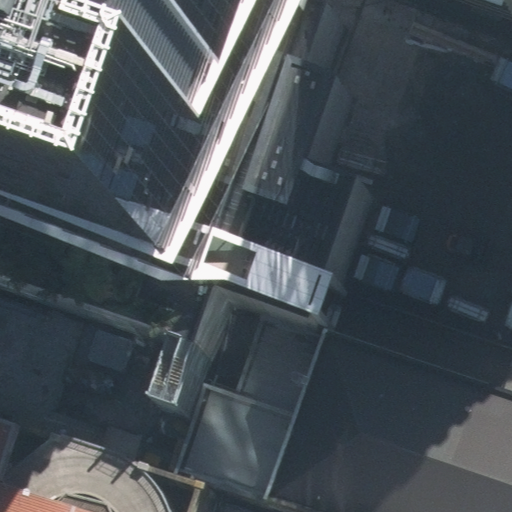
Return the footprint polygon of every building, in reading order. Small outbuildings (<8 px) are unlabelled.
[(295,0),(0,0),(0,272),(190,336),(209,276),(295,0)] [(511,0),(445,0),(511,23),(511,0)] [(182,359),(0,299),(0,415),(8,418),(147,464),(182,359)] [(289,511),(511,511),(511,408),(264,325),(239,396),(209,386),(178,475),(221,489),(289,511)] [(147,464),(8,418),(0,440),(0,511),(213,511),(221,489),(178,475),(147,464)]
